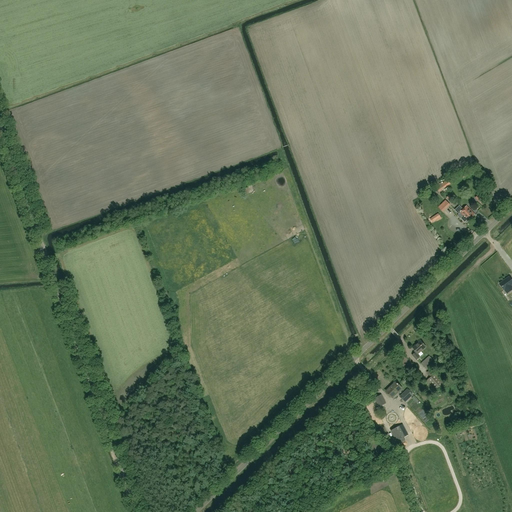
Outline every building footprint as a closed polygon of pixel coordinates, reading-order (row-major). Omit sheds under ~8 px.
[(487,201),(482,196),(478,200),(483,205),(487,201)] [(445,200),(438,207),(442,212),(450,205),(445,200)] [(468,222),(471,218),(468,215),(468,214),(466,212),(463,209),(462,209),(459,206),(455,211),(459,215),(460,213),(463,216),(460,219),(464,223),(465,223),(467,221),(468,222)] [(463,209),(466,212),(468,214),(468,215),(471,218),(475,215),(466,206),(463,209)] [(499,284),(504,290),(507,294),(511,290),(511,286),(511,285),(511,284),(511,280),(509,277),(499,284)] [(415,353),(417,355),(426,347),(420,341),(412,347),(416,352),(415,353)] [(436,373),(426,381),(434,391),(444,383),(436,373)] [(392,397),(401,389),(398,385),(398,384),(397,384),(395,382),(386,391),(392,397)] [(405,402),(412,395),(407,389),(400,396),(405,402)] [(379,406),(385,403),(381,395),(375,398),(379,406)] [(390,431),(396,441),(408,435),(402,424),(390,431)]
